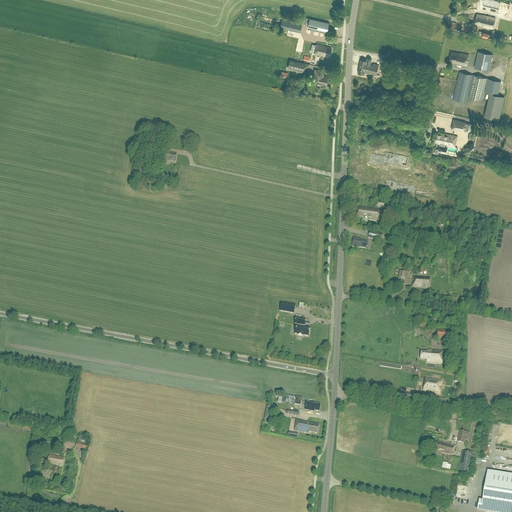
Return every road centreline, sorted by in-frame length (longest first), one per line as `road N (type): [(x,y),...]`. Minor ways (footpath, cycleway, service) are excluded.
road 1 (tertiary): [(335,376),(355,0)]
road 2 (unclassified): [(335,376),(0,314)]
road 3 (unclassified): [(511,414),(334,393)]
road 4 (track): [(349,51),(437,65),(453,0)]
